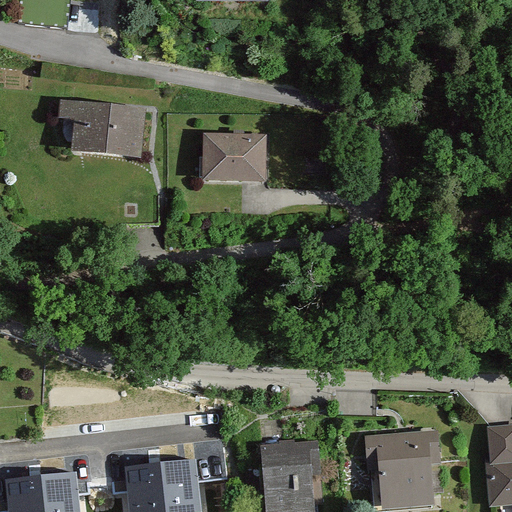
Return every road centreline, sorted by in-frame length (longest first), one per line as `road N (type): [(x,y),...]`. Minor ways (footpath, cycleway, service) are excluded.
road 1 (residential): [(0,325),(169,372),(299,387),(511,380)]
road 2 (residential): [(0,30),(50,55),(364,112),(401,166)]
road 3 (residential): [(401,166),(391,197),(342,234),(0,282)]
road 4 (residential): [(401,166),(442,143),(458,121),(453,61),(417,0)]
road 5 (track): [(391,197),(511,202)]
